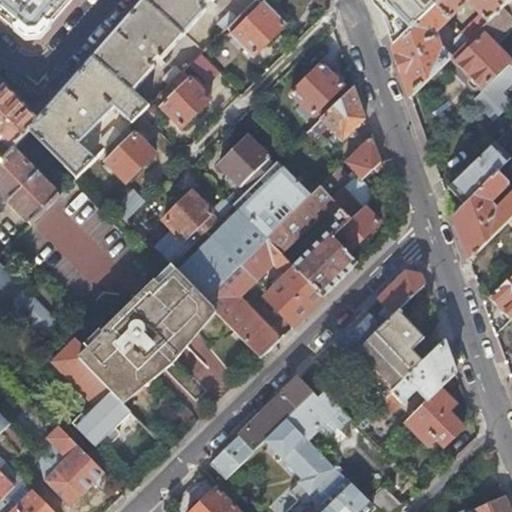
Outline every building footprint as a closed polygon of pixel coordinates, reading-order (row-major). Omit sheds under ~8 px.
[(0,0),(0,14),(26,37),(40,35),(70,0),(0,0)] [(184,34),(144,0),(118,30),(93,58),(133,93),(155,68),(151,64),(154,61),(161,66),(164,62),(161,60),(184,34)] [(213,0),(144,0),(184,34),(206,9),(203,6),(206,2),(213,8),(216,4),(213,1),(213,0)] [(392,0),(375,0),(380,13),(392,0)] [(443,0),(436,7),(449,21),(471,0),(477,0),(478,0),(474,3),(475,9),(481,16),(462,34),(469,41),(511,0),(443,0)] [(511,22),(511,0),(469,41),(460,50),(452,58),(470,77),(468,84),(475,90),(482,89),(484,91),(510,65),(511,62),(492,42),(511,22)] [(261,7),(255,1),(238,18),(232,24),(238,29),(231,36),(253,57),(283,27),(262,5),(261,7)] [(436,7),(393,49),(411,98),(451,59),(442,50),(436,34),(449,21),(436,7)] [(232,24),(238,18),(231,11),(218,24),(225,31),(232,24)] [(469,41),(462,34),(456,40),(455,45),(460,50),(469,41)] [(218,73),(201,55),(190,66),(208,84),(218,73)] [(31,130),(78,178),(81,174),(96,160),(80,143),(115,107),(131,124),(149,107),(133,93),(93,58),(64,91),(37,122),(38,123),(31,130)] [(484,91),(473,101),(494,123),(511,105),(511,102),(503,93),(511,84),(511,62),(510,65),(484,91)] [(320,120),(330,111),(324,105),(343,87),(322,66),(291,96),(313,118),(315,115),(320,120)] [(162,79),(170,86),(182,74),(175,67),(162,79)] [(210,101),(183,73),(182,74),(170,86),(160,96),(165,101),(161,106),(183,128),(210,101)] [(365,119),(354,87),(330,111),(320,120),(307,133),(320,146),(322,144),(317,138),(328,127),(341,142),(365,119)] [(12,150),(12,149),(31,130),(38,123),(37,122),(21,106),(2,88),(0,90),(0,140),(1,140),(12,150)] [(269,92),(252,108),(269,124),(285,108),(269,92)] [(107,148),(105,151),(110,156),(106,161),(127,183),(155,155),(129,127),(120,136),(107,148)] [(100,142),(107,148),(120,136),(113,129),(100,142)] [(383,168),(372,136),(320,187),(332,200),(351,220),(362,209),(364,207),(371,200),(376,196),(362,181),(374,169),(378,173),(383,168)] [(251,188),(274,165),(248,138),(220,165),(241,187),(245,183),(251,188)] [(495,145),(449,191),(466,208),(502,171),(511,161),(495,145)] [(0,192),(31,224),(59,196),(12,149),(12,150),(2,160),(3,161),(0,163),(0,192)] [(234,205),(240,213),(283,171),(276,163),(274,165),(251,188),(234,205)] [(283,171),(240,213),(266,239),(308,198),(283,171)] [(466,208),(455,219),(470,262),(511,219),(511,197),(497,212),(490,206),(508,188),(508,184),(506,181),(509,177),(502,171),(466,208)] [(332,200),(320,187),(308,198),(266,239),(281,255),(326,210),(338,222),(293,267),(323,298),(357,265),(354,262),(332,239),(351,220),(332,200)] [(114,208),(127,220),(145,202),(133,189),(114,208)] [(189,239),(194,244),(206,232),(218,220),(192,193),(163,221),(184,243),(189,239)] [(378,222),(364,207),(362,209),(351,220),(332,239),(354,262),(365,250),(358,242),(378,222)] [(217,313),(261,359),(279,341),(238,299),(275,262),(288,276),(265,299),(294,327),(323,298),(293,267),(281,255),(266,239),(240,213),(178,273),(207,303),(217,313)] [(225,220),(221,217),(218,220),(206,232),(207,234),(204,237),(207,240),(211,236),(210,235),(225,220)] [(0,319),(14,306),(34,326),(48,312),(0,262),(0,319)] [(175,363),(217,313),(207,303),(178,273),(171,266),(170,265),(102,332),(103,334),(86,350),(78,359),(121,404),(175,363)] [(399,311),(425,285),(422,276),(407,272),(378,300),(384,307),(389,311),(394,316),(399,311)] [(487,288),(494,295),(505,285),(498,278),(487,288)] [(511,319),(511,285),(508,282),(505,285),(494,295),(489,300),(510,321),(511,319)] [(389,311),(384,307),(373,317),(378,322),(389,311)] [(386,323),(394,316),(389,311),(378,322),(373,317),(367,311),(334,344),(349,359),(386,323)] [(426,339),(399,311),(394,316),(386,323),(349,359),(388,398),(424,362),(414,351),(426,339)] [(48,312),(34,326),(47,338),(61,325),(48,312)] [(86,350),(75,339),(61,352),(51,362),(95,407),(85,419),(81,414),(72,424),(95,447),(97,445),(103,439),(107,443),(113,444),(119,437),(118,431),(115,428),(130,413),(121,404),(78,359),(86,350)] [(456,373),(445,342),(424,362),(388,398),(393,402),(397,398),(403,403),(417,389),(428,400),(441,388),(456,373)] [(349,359),(334,344),(317,360),(333,375),(349,359)] [(294,383),(283,393),(211,464),(227,480),(266,442),(289,419),(298,409),(309,399),(294,383)] [(457,404),(441,388),(428,400),(406,422),(429,446),(437,439),(444,446),(464,427),(449,412),(457,404)] [(309,440),(342,408),(326,391),(319,398),(315,393),(309,399),(298,409),(289,419),(309,440)] [(0,434),(10,425),(0,414),(0,434)] [(289,419),(266,442),(303,479),(298,484),(299,485),(290,493),(298,502),(287,511),(314,511),(348,480),(331,463),(320,451),(309,440),(289,419)] [(29,444),(10,425),(0,434),(0,458),(5,464),(7,465),(29,444)] [(104,473),(58,427),(47,438),(51,442),(37,455),(44,480),(69,507),(104,473)] [(107,443),(103,439),(97,445),(101,448),(107,443)] [(320,451),(331,463),(342,453),(330,441),(320,451)] [(0,501),(4,497),(22,480),(7,465),(5,464),(0,469),(0,501)] [(422,490),(406,474),(398,482),(414,498),(422,490)] [(348,480),(314,511),(373,511),(376,509),(369,501),(348,480)] [(376,509),(379,511),(399,511),(406,506),(400,503),(384,486),(369,501),(376,509)] [(239,511),(217,489),(193,511),(239,511)] [(18,511),(53,511),(32,490),(14,508),(18,511)] [(18,511),(14,508),(4,497),(0,501),(0,511),(18,511)] [(511,511),(511,510),(506,498),(473,511),(511,511)]
